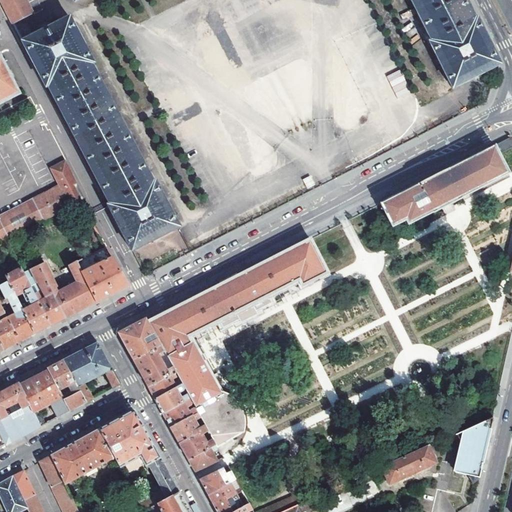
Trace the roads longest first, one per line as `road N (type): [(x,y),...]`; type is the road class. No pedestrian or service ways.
road 1 (residential): [(423,162),(100,323)]
road 2 (residential): [(0,466),(136,391)]
road 3 (residential): [(136,391),(203,511)]
